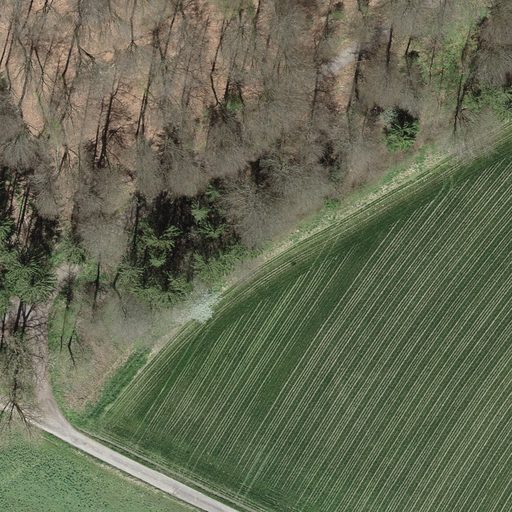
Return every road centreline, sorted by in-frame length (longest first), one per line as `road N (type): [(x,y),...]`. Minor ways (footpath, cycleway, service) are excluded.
road 1 (track): [(451,0),(301,99),(0,327)]
road 2 (track): [(228,511),(0,405)]
road 3 (track): [(38,298),(58,433)]
